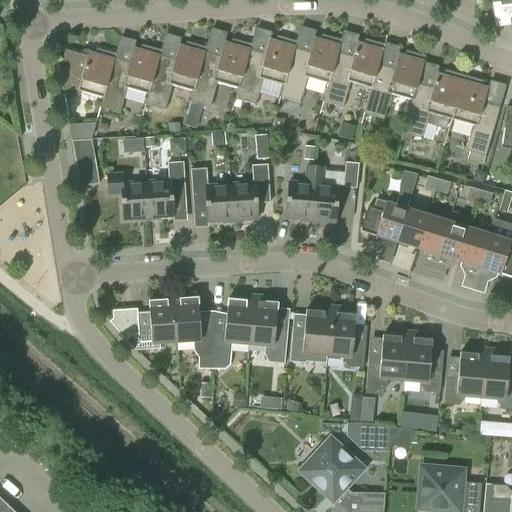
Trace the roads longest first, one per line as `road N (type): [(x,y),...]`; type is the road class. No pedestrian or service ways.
road 1 (residential): [(511,62),(420,22),(329,10),(26,22)]
road 2 (residential): [(511,325),(332,268),(68,278)]
road 3 (residential): [(272,511),(96,348),(68,278)]
road 4 (residential): [(68,278),(26,22)]
